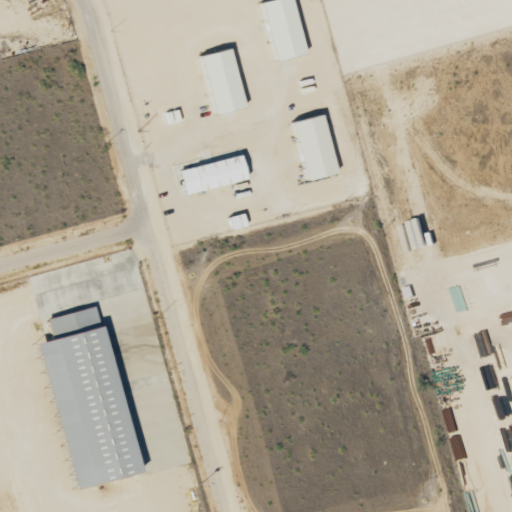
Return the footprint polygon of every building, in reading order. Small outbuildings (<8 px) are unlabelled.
[(264,0),(259,1),(271,60),(302,54),(290,0),(264,0)] [(197,56),(212,114),(242,106),(227,48),(197,56)] [(289,122),(304,180),(334,173),(320,114),(289,122)] [(244,179),(238,155),(177,169),(182,194),(244,179)] [(136,473),(95,306),(45,318),(50,339),(35,343),(71,489),(136,473)]
